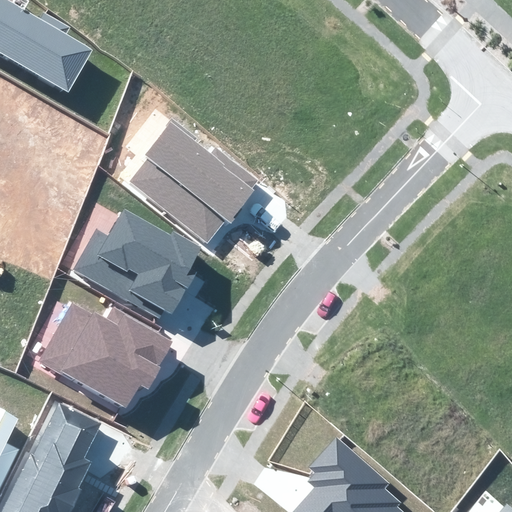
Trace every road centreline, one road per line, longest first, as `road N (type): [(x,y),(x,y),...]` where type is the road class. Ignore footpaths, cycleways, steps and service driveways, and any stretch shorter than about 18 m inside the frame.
road 1 (residential): [(167,511),(300,287),(494,84)]
road 2 (residential): [(395,0),(494,84)]
